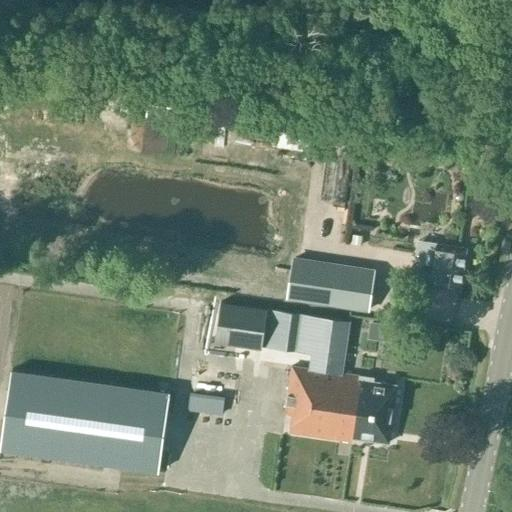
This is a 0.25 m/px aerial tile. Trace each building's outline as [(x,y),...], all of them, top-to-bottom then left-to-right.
[(189,107),(146,103),(144,117),(187,122),(189,107)] [(329,128),(320,201),(344,204),(353,131),(329,128)] [(377,146),(375,161),(388,163),(390,147),(377,146)] [(310,240),(340,241),(341,212),(311,211),(310,240)] [(466,247),(435,242),(431,265),(424,264),(421,283),(460,289),(466,247)] [(374,270),(295,258),(289,298),(368,309),(374,270)] [(379,263),(378,280),(388,280),(388,263),(379,263)] [(389,443),(397,384),(373,381),(373,377),(342,373),(350,321),(221,302),(215,342),(263,349),(263,344),(313,352),(310,368),(292,366),(286,414),(292,415),(290,432),(352,441),(353,438),(389,443)] [(170,389),(10,367),(0,443),(0,449),(159,471),(170,389)] [(189,425),(226,426),(227,397),(233,397),(233,373),(191,371),(189,425)]
